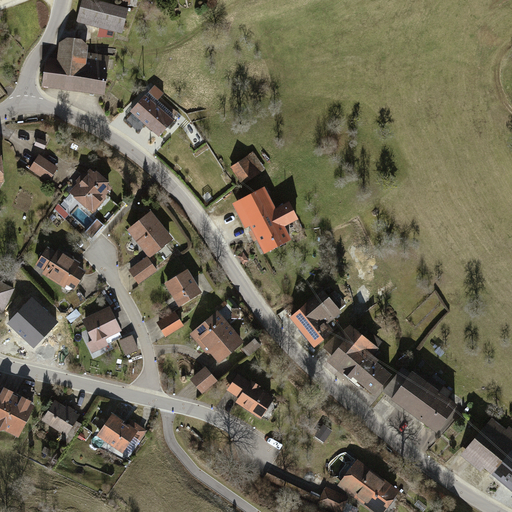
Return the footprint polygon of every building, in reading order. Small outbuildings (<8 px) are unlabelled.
[(135,10),(88,1),(83,27),(129,36),(135,10)] [(63,64),(50,62),(47,92),(112,98),(115,69),(94,67),(96,49),(65,45),(63,64)] [(183,125),(154,97),(135,116),(164,145),(183,125)] [(5,147),(0,147),(0,184),(9,183),(5,147)] [(62,168),(42,155),(32,171),(52,183),(62,168)] [(254,161),(238,172),(253,193),(269,181),(254,161)] [(120,188),(95,168),(74,194),(98,215),(120,188)] [(267,188),(236,204),(266,266),(301,248),(292,229),(305,223),(297,206),(280,214),(267,188)] [(60,204),(56,208),(68,218),(72,214),(60,204)] [(155,211),(132,230),(154,258),(178,239),(155,211)] [(60,252),(51,247),(39,268),(47,273),(46,275),(78,293),(91,272),(83,268),(86,264),(61,249),(60,252)] [(152,257),(133,269),(143,284),(161,272),(152,257)] [(207,293),(193,269),(169,283),(183,307),(207,293)] [(0,310),(7,314),(18,290),(0,282),(0,310)] [(317,309),(300,323),(324,353),(344,337),(338,330),(352,319),(339,303),(322,316),(317,309)] [(115,307),(87,318),(97,343),(125,331),(115,307)] [(223,311),(195,335),(222,366),(250,342),(223,311)] [(179,313),(160,324),(168,338),(187,328),(179,313)] [(121,340),(126,353),(141,347),(136,334),(121,340)] [(390,356),(360,336),(339,367),(391,402),(410,375),(387,360),(390,356)] [(109,338),(92,345),(96,355),(113,348),(109,338)] [(267,345),(261,338),(246,349),(252,356),(267,345)] [(191,382),(203,397),(222,382),(210,367),(191,382)] [(254,382),(242,374),(231,390),(243,398),(239,404),(264,420),(278,399),(263,389),(265,386),(255,380),(254,382)] [(416,384),(402,405),(410,411),(425,389),(416,384)] [(40,405),(3,385),(0,391),(0,428),(22,440),(40,405)] [(466,417),(425,389),(410,411),(451,439),(466,417)] [(59,400),(46,419),(71,436),(83,417),(59,400)] [(102,435),(127,453),(143,432),(118,414),(102,435)] [(317,435),(325,422),(318,419),(311,432),(317,435)] [(511,437),(493,421),(468,452),(511,487),(511,437)] [(335,431),(325,425),(317,436),(327,442),(335,431)] [(389,511),(405,490),(362,458),(342,486),(378,511),(389,511)] [(320,496),(268,473),(264,481),(316,504),(320,496)] [(344,511),(351,497),(327,486),(319,504),(335,511),(344,511)]
